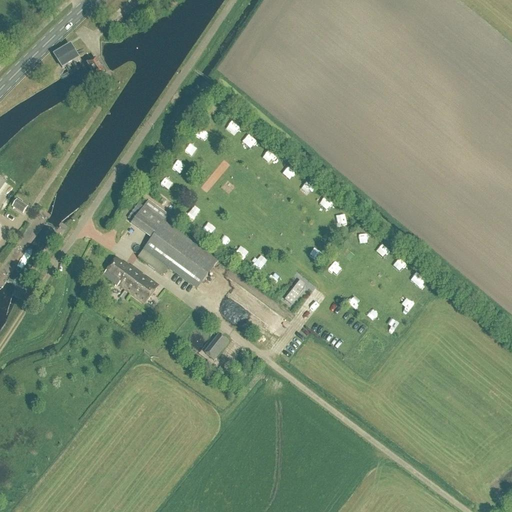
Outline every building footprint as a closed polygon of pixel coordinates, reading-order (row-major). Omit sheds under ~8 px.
[(61,71),(79,61),(70,46),(53,56),(61,71)] [(87,66),(95,80),(104,75),(95,60),(87,66)] [(12,209),(22,216),(27,208),(17,201),(12,209)] [(149,202),(133,223),(143,231),(159,210),(149,202)] [(162,277),(168,269),(172,264),(201,286),(218,263),(165,224),(154,239),(152,241),(139,259),(162,277)] [(121,237),(135,245),(138,240),(118,228),(115,234),(113,233),(109,240),(117,244),(121,237)] [(129,271),(124,267),(115,261),(103,279),(117,289),(118,288),(145,307),(158,288),(131,269),(129,271)] [(100,293),(130,312),(136,303),(96,278),(91,286),(101,292),(100,293)] [(215,319),(230,331),(232,328),(243,337),(245,335),(241,331),(243,328),(222,311),(215,319)] [(191,358),(194,367),(204,364),(201,355),(191,358)] [(204,373),(211,365),(208,362),(201,370),(204,373)]
